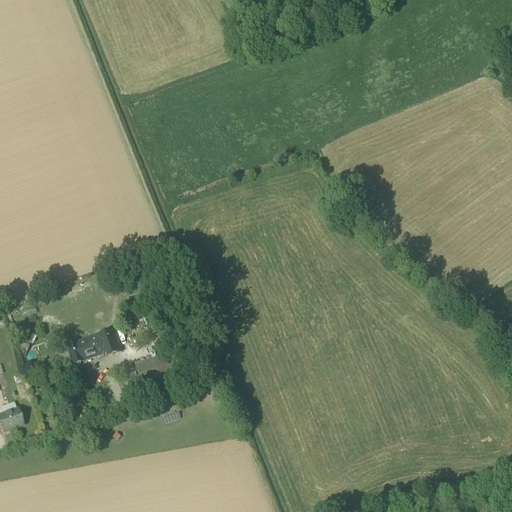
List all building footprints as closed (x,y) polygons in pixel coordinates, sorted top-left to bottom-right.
[(130,299),(146,294),(142,283),(148,281),(143,268),(121,275),(130,299)] [(130,299),(128,300),(139,332),(157,325),(146,294),(130,299)] [(157,333),(160,341),(180,334),(177,326),(157,333)] [(34,336),(25,333),(17,352),(19,358),(24,360),(34,336)] [(183,344),(180,334),(160,341),(163,351),(183,344)] [(111,352),(113,355),(120,353),(115,337),(108,339),(106,335),(97,338),(102,355),(111,352)] [(97,338),(77,345),(83,361),(86,360),(102,355),(97,338)] [(83,362),(83,361),(77,345),(66,348),(70,361),(72,366),(83,362)] [(70,361),(66,348),(57,351),(62,364),(70,361)] [(171,356),(155,362),(161,378),(176,373),(171,356)] [(135,368),(141,385),(161,378),(155,362),(135,368)] [(0,412),(0,417),(17,412),(15,404),(1,409),(0,412)] [(0,417),(0,425),(3,435),(23,428),(17,412),(0,417)]
